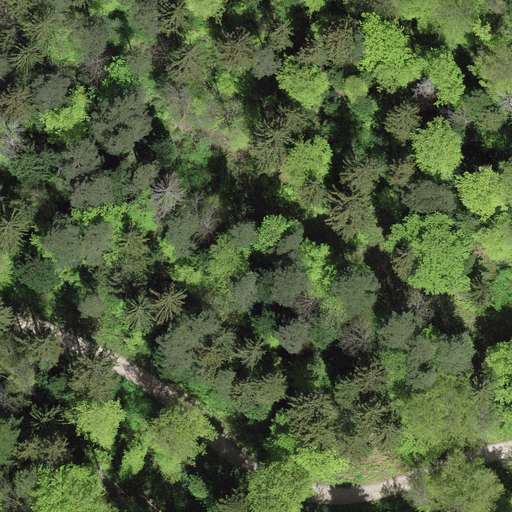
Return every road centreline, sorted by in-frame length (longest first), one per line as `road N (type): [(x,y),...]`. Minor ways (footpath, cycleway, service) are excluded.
road 1 (track): [(511,449),(358,495),(306,495),(261,478),(128,367),(0,315)]
road 2 (track): [(511,334),(277,220),(203,148)]
